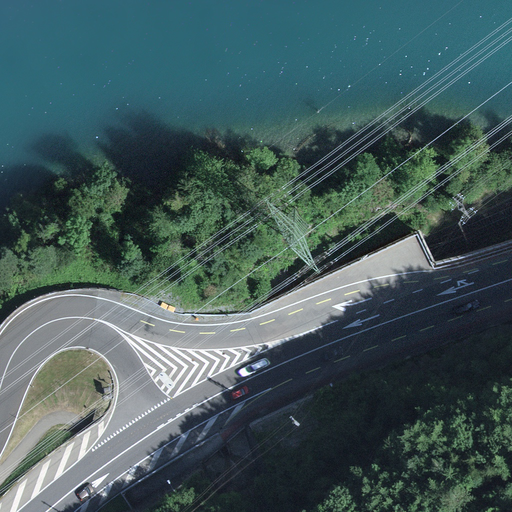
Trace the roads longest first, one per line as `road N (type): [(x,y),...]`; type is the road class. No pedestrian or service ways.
road 1 (tertiary): [(511,274),(230,339),(195,341),(99,320)]
road 2 (primary): [(511,278),(276,365),(167,423)]
road 3 (primary): [(167,423),(93,464),(34,511)]
road 4 (primary): [(63,511),(167,423)]
road 5 (tertiary): [(0,387),(10,355),(36,329),(67,317),(99,320)]
road 6 (tertiary): [(99,320),(167,423)]
